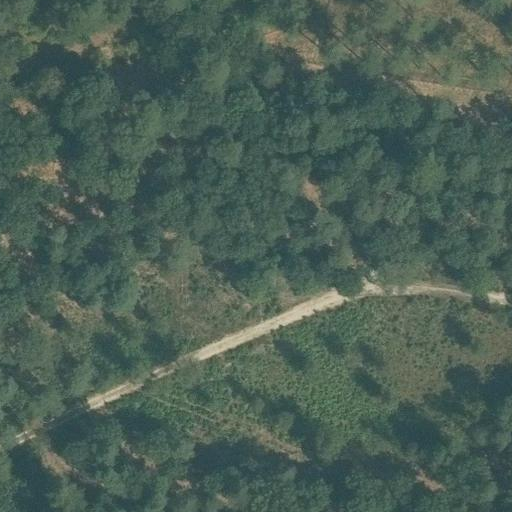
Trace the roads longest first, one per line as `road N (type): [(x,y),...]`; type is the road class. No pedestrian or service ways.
road 1 (track): [(0,450),(254,331),(389,292),(511,307)]
road 2 (track): [(375,296),(366,197),(398,94),(452,0)]
